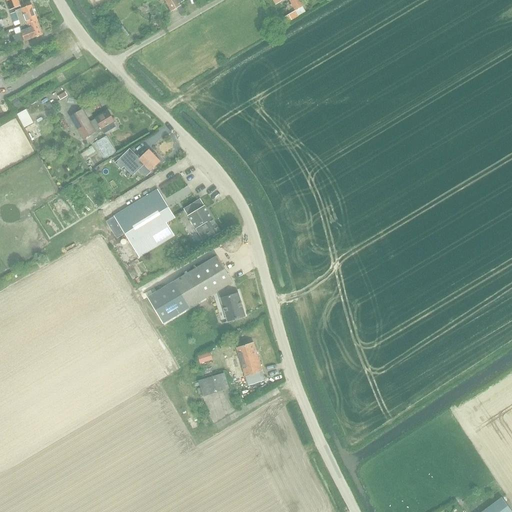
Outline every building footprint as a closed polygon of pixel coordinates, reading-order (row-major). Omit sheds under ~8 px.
[(17,0),(5,0),(10,10),(20,6),(17,0)] [(164,0),(170,10),(180,5),(179,3),(184,0),(164,0)] [(302,6),(298,0),(289,0),(295,10),(302,6)] [(15,11),(15,12),(10,15),(15,26),(20,24),(20,26),(37,19),(31,5),(15,11)] [(42,34),(37,19),(20,26),(18,27),(20,32),(12,36),(15,45),(42,34)] [(123,25),(114,32),(120,41),(129,34),(123,25)] [(56,91),(58,96),(66,92),(63,87),(56,91)] [(17,100),(12,103),(15,108),(20,104),(17,100)] [(15,109),(23,123),(32,118),(25,104),(15,109)] [(81,110),(69,118),(83,140),(92,135),(93,137),(102,132),(103,133),(115,126),(113,122),(114,122),(108,112),(89,123),(81,110)] [(89,143),(78,150),(82,155),(93,148),(89,143)] [(129,149),(115,163),(120,169),(123,166),(132,175),(144,164),(150,170),(160,161),(149,150),(139,159),(129,149)] [(87,155),(90,160),(98,156),(95,150),(87,155)] [(165,223),(173,218),(156,190),(109,219),(111,223),(109,223),(117,236),(124,232),(139,257),(173,236),(165,223)] [(219,232),(206,211),(199,199),(184,209),(203,241),(219,232)] [(74,244),(65,249),(67,253),(76,248),(74,244)] [(162,288),(147,297),(162,323),(168,320),(232,282),(217,256),(162,288)] [(245,316),(238,293),(220,298),(227,321),(245,316)] [(253,343),(235,348),(247,385),(264,380),(253,343)] [(210,354),(198,358),(201,365),(212,361),(210,354)] [(204,396),(228,388),(223,373),(199,381),(204,396)] [(510,511),(501,500),(483,511),(510,511)]
